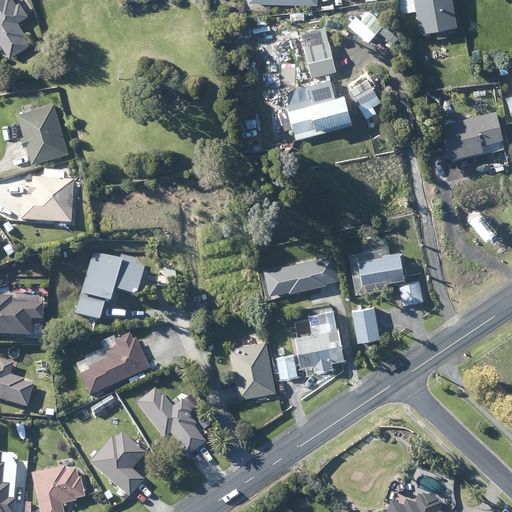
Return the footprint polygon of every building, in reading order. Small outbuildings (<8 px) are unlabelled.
[(17,22),(27,15),(19,2),(15,4),(12,0),(0,0),(0,44),(2,48),(9,58),(17,53),(28,45),(23,37),(25,35),(17,22)] [(455,26),(449,0),(395,0),(398,13),(414,10),(418,33),(420,33),(435,30),(436,36),(445,35),(444,28),(454,27),(455,26)] [(348,10),(342,19),(372,38),(377,29),(348,10)] [(303,47),(311,78),(335,72),(328,42),(303,47)] [(425,63),(451,58),(449,50),(436,53),(435,50),(432,51),(431,45),(424,47),(425,52),(423,53),(425,63)] [(349,89),(366,119),(375,113),(371,106),(379,101),(366,79),(349,89)] [(329,80),(307,85),(310,99),(286,105),(294,138),(350,125),(342,94),(333,96),(329,80)] [(52,158),(60,155),(68,153),(53,103),(31,110),(22,113),(16,114),(23,137),(20,137),(23,146),(26,145),(31,164),(38,162),(43,160),(52,158)] [(452,161),(502,148),(500,139),(501,139),(494,111),(473,116),(458,119),(440,124),(447,152),(448,157),(451,157),(452,161)] [(388,136),(385,116),(365,120),(369,139),(388,136)] [(55,180),(43,179),(31,179),(30,186),(27,185),(27,187),(27,195),(29,195),(29,198),(20,197),(18,221),(56,223),(65,224),(69,224),(72,181),(55,180)] [(482,240),(487,237),(494,229),(477,210),(469,219),(465,222),(475,233),(482,240)] [(2,249),(8,257),(14,253),(8,245),(2,249)] [(398,252),(389,253),(382,255),(381,249),(380,249),(347,254),(354,293),(387,287),(387,285),(386,281),(397,279),(402,279),(398,252)] [(120,260),(92,254),(78,315),(103,321),(108,302),(114,303),(117,289),(140,295),(147,267),(137,265),(138,260),(121,256),(120,260)] [(340,278),(334,254),(267,270),(272,294),(340,278)] [(177,271),(165,270),(165,286),(177,286),(177,271)] [(398,286),(402,305),(421,301),(418,282),(398,286)] [(10,298),(0,297),(0,337),(14,338),(23,338),(28,338),(29,324),(29,321),(32,321),(40,321),(40,319),(41,305),(10,304),(10,298)] [(379,336),(373,308),(373,306),(350,310),(356,342),(379,338),(379,336)] [(313,363),(313,367),(313,369),(331,366),(329,360),(341,358),(337,328),(335,329),(332,311),(325,312),(307,315),(311,334),(295,336),(299,365),(302,364),(313,363)] [(148,370),(134,339),(130,341),(127,334),(125,335),(113,341),(116,348),(103,354),(106,360),(87,369),(88,371),(79,376),(78,376),(88,397),(90,396),(102,391),(147,370),(148,370)] [(267,393),(269,402),(277,401),(276,391),(274,392),(265,341),(258,342),(251,344),(247,344),(234,347),(228,348),(233,372),(230,372),(231,380),(234,380),(237,398),(239,398),(254,395),(267,393)] [(280,379),(296,376),(292,355),(276,358),(279,371),(280,379)] [(0,400),(25,409),(32,387),(31,386),(22,383),(23,380),(22,380),(8,376),(11,365),(0,361),(0,400)] [(188,410),(183,404),(181,401),(171,408),(162,396),(160,398),(154,390),(135,404),(162,440),(166,437),(169,435),(172,439),(184,454),(186,457),(204,443),(192,427),(194,425),(187,415),(190,413),(188,410)] [(139,450),(132,444),(119,433),(112,441),(110,439),(88,464),(128,499),(142,481),(141,480),(130,470),(137,462),(139,460),(144,454),(139,450)] [(0,464),(0,462),(1,455),(1,453),(0,453),(0,511),(12,511),(13,500),(6,500),(7,486),(1,485),(2,465),(0,464)] [(76,479),(74,471),(74,469),(64,471),(63,467),(58,468),(30,475),(38,511),(61,511),(60,506),(71,504),(73,503),(74,503),(74,500),(83,498),(82,493),(80,484),(79,479),(76,479)] [(442,511),(438,511),(442,502),(438,501),(438,499),(423,493),(422,495),(418,493),(415,502),(406,499),(403,505),(390,500),(386,511),(442,511)] [(452,501),(452,497),(449,494),(445,495),(443,498),(444,502),(448,504),(452,501)] [(107,501),(110,507),(116,504),(114,498),(107,501)]
